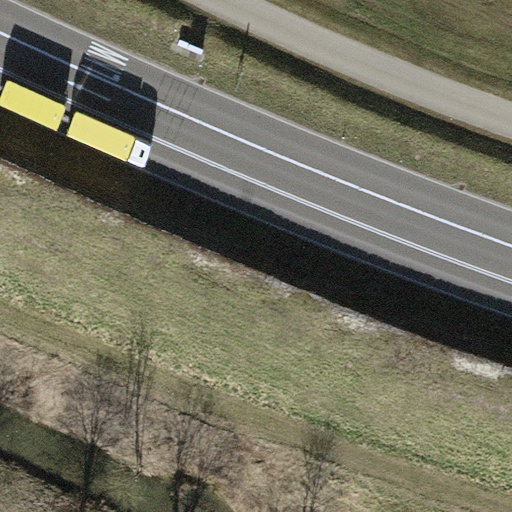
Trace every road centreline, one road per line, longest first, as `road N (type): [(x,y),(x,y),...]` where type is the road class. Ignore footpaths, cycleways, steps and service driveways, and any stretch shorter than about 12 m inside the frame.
road 1 (primary): [(0,48),(325,193),(511,263)]
road 2 (track): [(495,511),(150,376),(0,304)]
road 3 (track): [(227,0),(511,123)]
